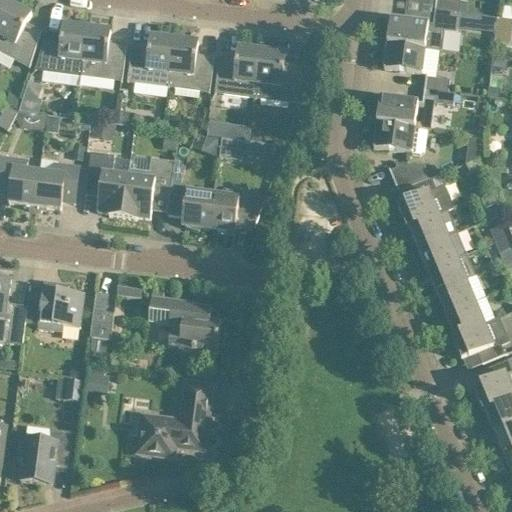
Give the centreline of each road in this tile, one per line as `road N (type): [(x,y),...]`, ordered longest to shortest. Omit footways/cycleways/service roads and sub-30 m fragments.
road 1 (residential): [(478,511),(334,167),(356,27)]
road 2 (residential): [(268,281),(242,465),(193,487),(78,511)]
road 3 (residential): [(268,281),(0,244)]
road 4 (residential): [(356,27),(125,0)]
